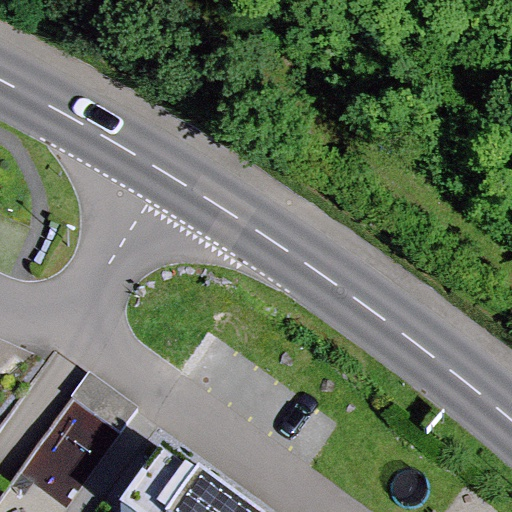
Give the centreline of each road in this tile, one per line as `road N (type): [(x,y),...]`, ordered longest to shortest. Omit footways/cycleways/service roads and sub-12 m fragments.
road 1 (secondary): [(0,79),(324,272),(511,423)]
road 2 (residential): [(69,332),(280,473),(325,511)]
